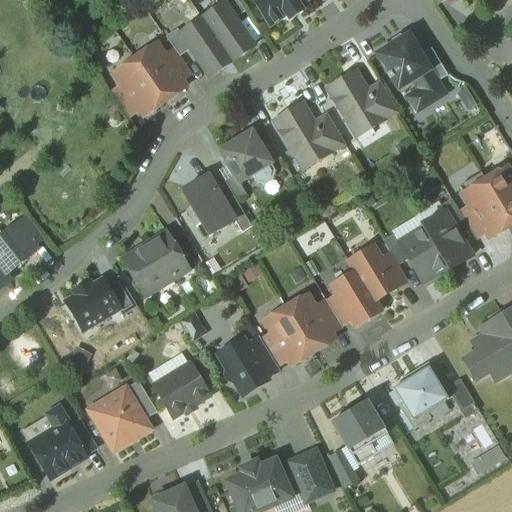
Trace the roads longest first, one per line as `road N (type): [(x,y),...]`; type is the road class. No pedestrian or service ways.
road 1 (residential): [(511,125),(410,4),(375,4),(315,48),(208,103),(129,213),(82,246),(71,266),(0,313)]
road 2 (residential): [(54,511),(334,390),(359,363),(511,276)]
